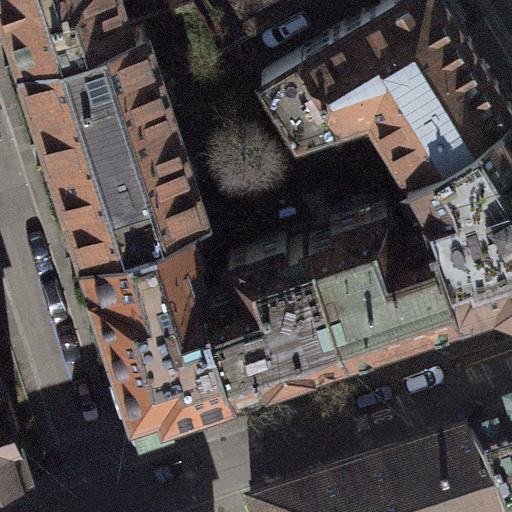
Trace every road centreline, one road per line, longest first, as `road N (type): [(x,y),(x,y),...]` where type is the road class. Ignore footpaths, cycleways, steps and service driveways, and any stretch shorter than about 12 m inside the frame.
road 1 (residential): [(511,370),(99,504)]
road 2 (residential): [(0,201),(99,504)]
